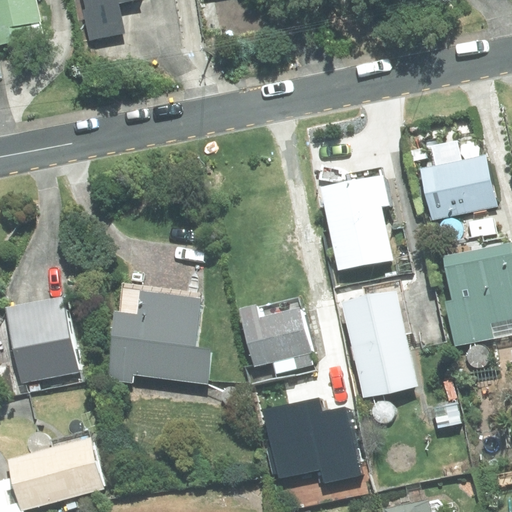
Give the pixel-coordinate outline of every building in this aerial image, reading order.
[(40,0),(0,0),(0,46),(31,41),(28,26),(45,23),(40,0)] [(87,0),(90,11),(87,11),(92,41),(127,35),(121,4),(143,0),(142,0),(87,0)] [(427,149),(407,154),(410,165),(430,160),(427,149)] [(488,158),(424,172),(435,222),(467,215),(472,239),(504,233),(488,158)] [(326,191),(341,271),(395,261),(385,208),(393,207),(388,179),(326,191)] [(170,226),(168,239),(187,242),(189,229),(170,226)] [(173,246),(170,282),(202,284),(205,249),(173,246)] [(455,302),(449,303),(457,348),(511,337),(511,247),(447,260),(455,302)] [(119,313),(111,382),(135,384),(135,376),(212,385),(216,352),(199,350),(205,294),(125,286),(122,313),(119,313)] [(348,307),(365,398),(418,389),(402,297),(348,307)] [(69,301),(11,311),(24,385),(82,375),(69,301)] [(244,312),(257,369),(277,364),(279,374),(314,367),(311,355),(314,354),(304,311),(264,319),(262,308),(244,312)] [(439,407),(443,435),(465,431),(461,403),(439,407)] [(354,421),(318,428),(325,468),(361,462),(354,421)] [(16,479),(0,482),(0,511),(24,511),(25,511),(107,490),(94,440),(11,462),(16,479)] [(225,450),(209,451),(209,460),(225,460),(225,450)] [(511,511),(511,490),(481,496),(483,511),(511,511)] [(432,511),(431,503),(388,511),(432,511)]
